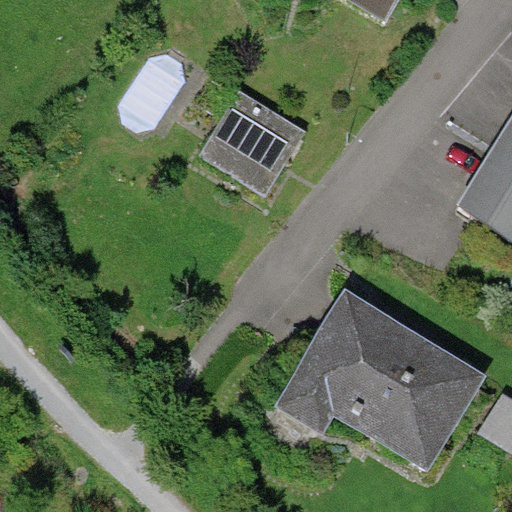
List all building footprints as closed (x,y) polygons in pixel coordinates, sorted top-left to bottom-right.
[(391,0),(321,0),(374,30),(391,0)] [(234,95),(191,161),(262,210),(308,140),(234,95)] [(511,103),(442,224),(506,261),(511,251),(511,103)] [(266,416),(312,443),(323,424),(417,480),(475,385),(335,301),(266,416)] [(511,409),(498,402),(471,448),(511,471),(511,409)]
